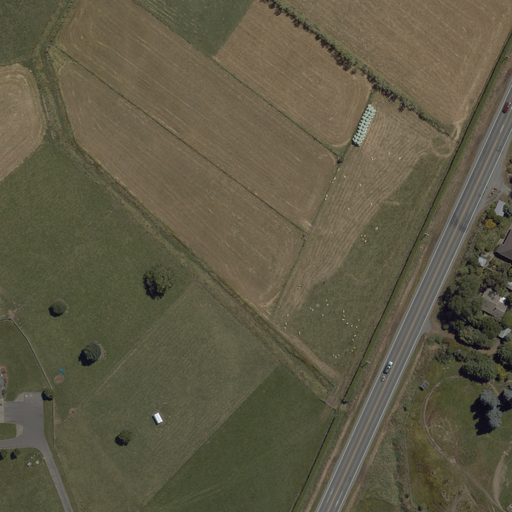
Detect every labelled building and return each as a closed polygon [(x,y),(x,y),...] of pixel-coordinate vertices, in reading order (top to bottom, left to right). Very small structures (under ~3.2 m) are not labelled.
[(511,207),(511,202),(499,198),(493,212),(508,218),(511,207)] [(511,225),(504,243),(501,242),(495,253),(511,260),(511,225)] [(489,259),(478,254),(475,264),(486,268),(489,259)] [(503,298),(504,295),(485,284),(474,305),(501,319),(509,305),(504,303),(506,299),(503,298)] [(0,398),(7,399),(6,386),(10,386),(10,377),(3,377),(3,368),(0,368),(0,398)] [(423,379),(417,387),(424,392),(430,384),(423,379)]
